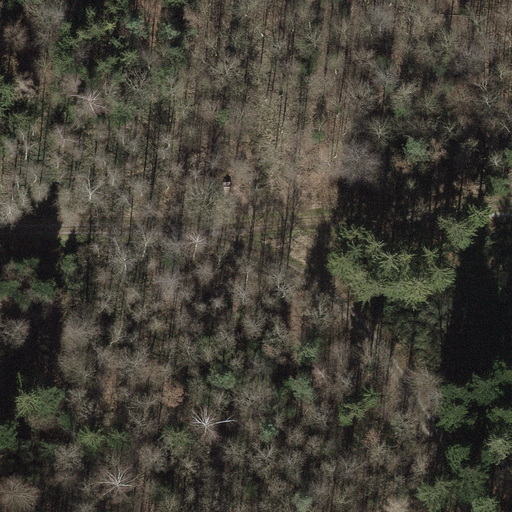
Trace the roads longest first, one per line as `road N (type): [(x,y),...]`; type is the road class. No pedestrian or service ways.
road 1 (track): [(482,511),(317,219)]
road 2 (track): [(317,219),(0,230)]
road 3 (track): [(511,202),(317,219)]
